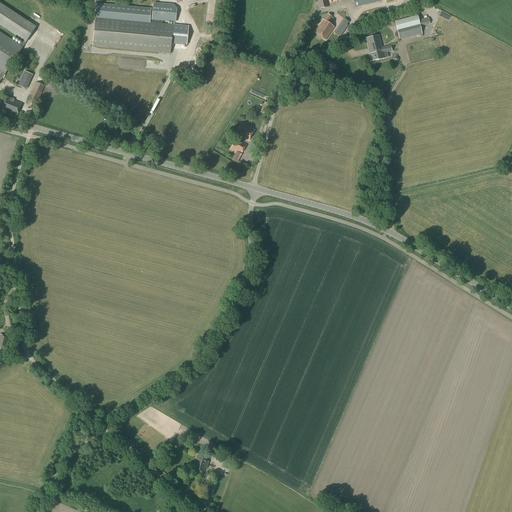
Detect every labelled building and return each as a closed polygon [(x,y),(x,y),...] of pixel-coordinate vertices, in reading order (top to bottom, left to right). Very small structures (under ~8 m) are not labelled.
[(340,0),(317,0),(319,9),(328,7),(326,0),(328,0),(329,3),(340,0)] [(0,26),(23,41),(20,46),(0,33),(0,81),(15,58),(35,27),(0,3),(0,26)] [(177,9),(173,5),(153,3),(152,20),(175,23),(177,9)] [(96,8),(92,46),(159,52),(159,53),(170,54),(173,25),(163,24),(163,22),(150,21),(151,13),(96,8)] [(325,40),(335,27),(328,22),(332,17),(327,14),(314,32),(325,40)] [(417,16),(394,21),(397,30),(400,39),(422,34),(420,27),(418,20),(417,16)] [(340,37),(350,23),(344,18),(333,33),(340,37)] [(379,36),(366,39),(369,50),(372,49),(372,51),(375,51),(375,52),(382,51),(382,50),(381,48),(379,36)] [(370,55),(369,55),(370,62),(385,58),(384,53),(392,51),(390,46),(385,48),(385,50),(382,51),(375,52),(375,53),(376,54),(370,55)] [(26,90),(26,89),(33,75),(24,71),(17,86),(26,90)] [(35,107),(45,86),(36,82),(26,103),(35,107)] [(9,98),(4,96),(0,106),(0,108),(4,111),(17,115),(21,103),(14,100),(14,99),(10,97),(9,98)] [(264,114),(268,107),(264,104),(259,112),(264,114)] [(247,126),(242,122),(235,134),(240,137),(241,137),(249,141),(255,130),(248,125),(247,126)] [(242,154),(247,145),(236,139),(229,151),(235,154),(236,151),(242,154)] [(0,347),(7,349),(10,337),(0,334),(0,347)] [(229,453),(225,452),(225,453),(224,456),(217,454),(217,456),(216,460),(222,462),(221,468),(228,469),(229,464),(230,462),(231,462),(232,459),(231,459),(232,455),(229,454),(229,453)] [(209,458),(198,454),(197,458),(195,464),(193,467),(194,467),(193,469),(204,473),(205,469),(206,469),(209,462),(208,461),(209,458)]
